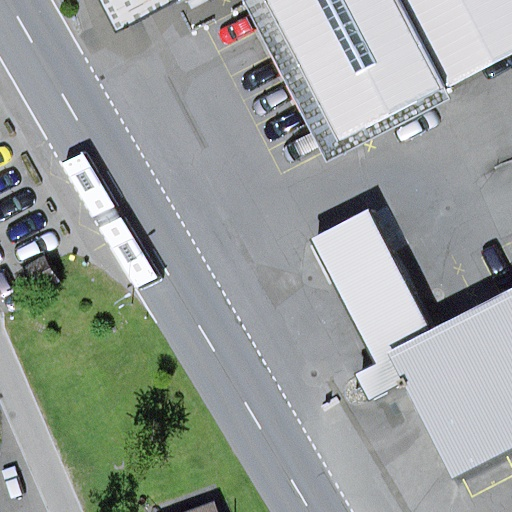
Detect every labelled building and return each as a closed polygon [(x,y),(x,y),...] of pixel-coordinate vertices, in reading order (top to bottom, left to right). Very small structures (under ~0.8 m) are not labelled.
[(99,0),(117,34),(181,3),(179,0),(99,0)] [(406,0),(274,0),(347,142),(451,88),(406,0)] [(511,0),(406,0),(451,88),(511,56),(511,0)] [(375,211),(317,241),(381,365),(439,336),(375,211)] [(54,268),(19,288),(25,299),(60,279),(54,268)] [(381,365),(362,375),(375,401),(407,384),(409,388),(414,386),(461,477),(511,450),(511,298),(439,336),(381,365)] [(237,511),(229,491),(172,511),(237,511)]
